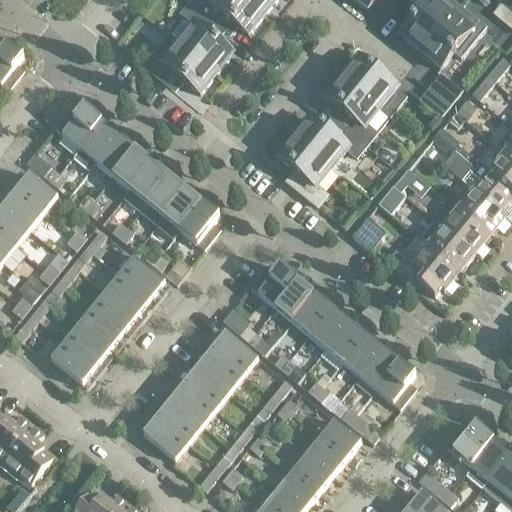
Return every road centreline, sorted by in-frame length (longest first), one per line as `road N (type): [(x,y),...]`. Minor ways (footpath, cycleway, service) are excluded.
road 1 (residential): [(91,439),(260,211)]
road 2 (residential): [(465,372),(260,211)]
road 3 (residential): [(206,166),(330,10)]
road 4 (residential): [(355,511),(465,372)]
road 5 (residential): [(206,166),(69,56)]
